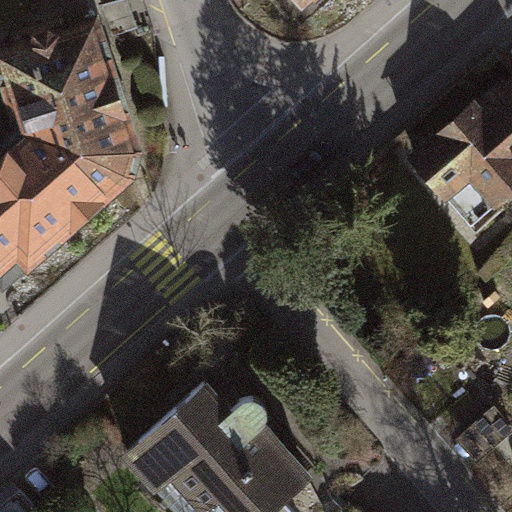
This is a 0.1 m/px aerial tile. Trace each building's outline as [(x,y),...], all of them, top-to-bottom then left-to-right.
[(296,0),(307,13),(321,0),(296,0)] [(69,122),(132,187),(145,177),(148,151),(134,112),(139,99),(130,74),(118,69),(101,23),(3,56),(32,134),(69,122)] [(413,159),(478,232),(511,201),(511,85),(508,81),(485,102),(482,99),(413,159)] [(69,122),(32,134),(0,162),(0,283),(10,295),(76,237),(89,235),(106,220),(109,207),(132,187),(69,122)] [(487,330),(470,343),(490,367),(506,353),(487,330)] [(235,408),(212,383),(131,457),(182,511),(281,511),(319,477),(270,423),(273,408),(262,396),(246,398),(235,408)] [(511,412),(504,403),(462,441),(482,463),(511,436),(511,412)]
